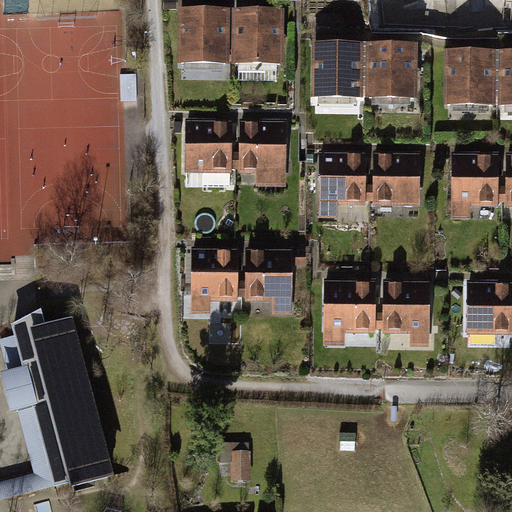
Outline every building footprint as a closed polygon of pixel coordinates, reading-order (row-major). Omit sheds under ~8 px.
[(243,4),(191,2),(189,58),(241,60),(243,4)] [(295,5),(243,4),(241,60),(294,61),(295,21),(295,5)] [(377,39),(324,38),(323,94),(375,95),(377,39)] [(429,41),(377,39),(375,95),(427,97),(429,41)] [(502,55),(450,54),(449,110),(501,111),(502,55)] [(511,54),(502,55),(501,111),(511,110),(511,54)] [(244,116),(192,117),(193,173),(245,172),(244,116)] [(296,116),(244,116),(245,172),(263,172),(263,186),(297,185),(296,116)] [(427,149),(375,150),(376,206),(428,205),(427,149)] [(375,150),(323,150),(324,218),(346,217),(346,206),(376,206),(375,150)] [(503,154),(451,155),(451,224),(469,224),(469,211),(503,210),(503,154)] [(511,154),(503,154),(503,210),(511,210),(511,154)] [(315,242),(250,243),(251,299),(281,298),(281,312),(303,311),(303,264),(315,264),(315,242)] [(250,243),(198,243),(199,311),(220,310),(220,299),(251,299),(250,243)] [(387,275),(335,276),(336,344),(352,344),(352,332),(388,331),(387,275)] [(439,275),(387,275),(388,331),(417,331),(418,344),(440,344),(439,275)] [(511,279),(472,280),(473,336),(511,335),(511,279)] [(56,321),(52,305),(22,324),(33,363),(65,484),(126,469),(83,314),(56,321)] [(0,500),(65,484),(33,363),(11,368),(38,470),(0,480),(0,500)] [(256,438),(235,439),(236,477),(258,476),(256,438)]
